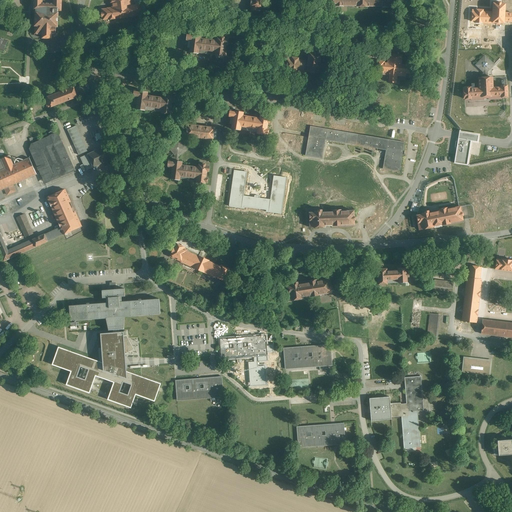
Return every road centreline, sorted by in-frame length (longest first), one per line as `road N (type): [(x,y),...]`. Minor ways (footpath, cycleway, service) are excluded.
road 1 (tertiary): [(0,375),(386,511)]
road 2 (residential): [(231,98),(434,135),(449,56)]
road 3 (residential): [(364,392),(255,400),(216,364),(209,315)]
road 4 (residential): [(494,475),(453,497),(402,495),(368,444),(364,392)]
road 5 (residential): [(449,56),(239,41)]
road 6 (residential): [(364,392),(358,340),(209,315)]
road 7 (residential): [(148,276),(72,285),(0,353)]
road 8 (residential): [(374,245),(271,245),(207,228)]
road 9 (residential): [(88,71),(225,97)]
road 10 (residential): [(511,232),(374,245)]
road 11 (residential): [(207,228),(225,97)]
